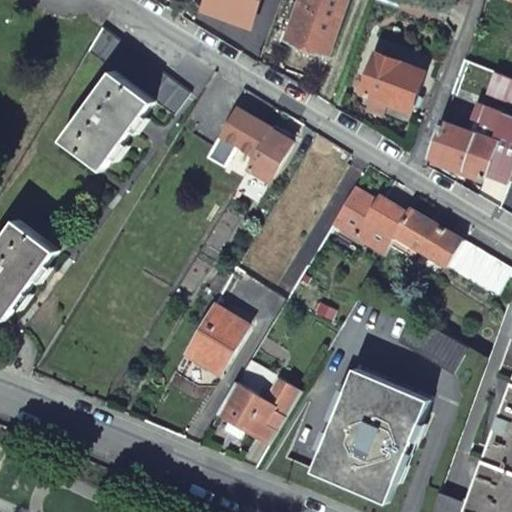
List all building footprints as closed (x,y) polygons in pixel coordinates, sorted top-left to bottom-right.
[(211,0),(208,9),(252,25),(260,0),(211,0)] [(302,0),(288,42),(330,56),(350,0),(302,0)] [(191,93),(103,27),(89,50),(116,71),(64,141),(104,172),(157,101),(175,113),(191,93)] [(381,54),(366,92),(412,111),(427,73),(381,54)] [(511,77),(498,72),(490,92),(511,102),(511,77)] [(431,155),(486,176),(487,174),(510,182),(511,178),(511,176),(511,116),(508,115),(509,113),(477,101),(466,131),(443,122),(431,155)] [(239,107),(223,133),(209,156),(245,178),(250,169),(275,128),(239,107)] [(275,128),(250,169),(271,181),(296,141),(275,128)] [(355,188),(334,222),(386,253),(396,235),(412,209),(399,203),(396,206),(383,198),(379,203),(355,188)] [(412,209),(396,235),(498,294),(511,276),(511,268),(412,208),(412,209)] [(19,220),(0,246),(0,314),(8,320),(60,251),(19,220)] [(216,304),(187,352),(222,373),(250,325),(216,304)] [(414,315),(400,339),(456,373),(470,348),(414,315)] [(359,368),(316,472),(390,504),(434,400),(359,368)] [(261,396),(277,405),(290,382),(282,378),(274,391),(267,387),(261,396)] [(231,421),(258,437),(272,445),(304,391),(290,382),(277,405),(261,396),(238,382),(219,414),(231,421)] [(511,511),(511,398),(469,511),(511,511)] [(231,421),(227,430),(243,439),(247,431),(231,421)] [(441,493),(433,511),(462,511),(466,503),(441,493)]
